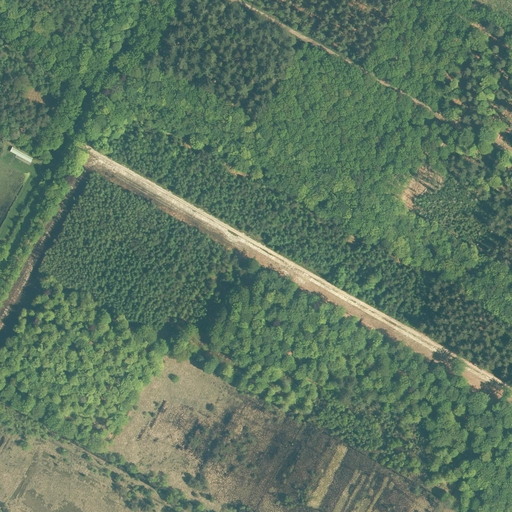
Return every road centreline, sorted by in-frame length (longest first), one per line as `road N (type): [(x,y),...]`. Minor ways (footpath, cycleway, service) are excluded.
road 1 (track): [(511,387),(81,145)]
road 2 (track): [(117,80),(190,99),(511,278)]
road 3 (track): [(236,0),(511,154)]
road 4 (track): [(117,80),(0,292)]
road 5 (track): [(142,0),(44,169)]
